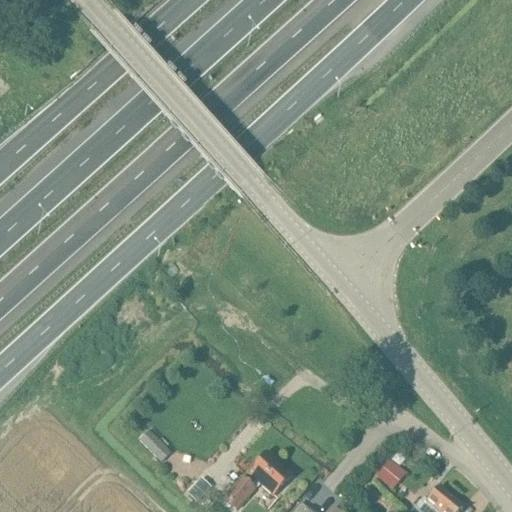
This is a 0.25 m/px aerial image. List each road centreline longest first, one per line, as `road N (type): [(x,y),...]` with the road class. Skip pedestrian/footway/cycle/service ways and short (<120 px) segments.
road 1 (motorway): [(0,372),(405,0)]
road 2 (motorway): [(0,301),(335,0)]
road 3 (tertiary): [(339,287),(81,0)]
road 4 (motorway): [(264,0),(0,238)]
road 5 (motorway): [(189,0),(0,167)]
road 6 (tertiary): [(501,474),(339,287)]
road 7 (unclassified): [(339,287),(511,127)]
road 8 (residential): [(306,371),(460,460),(501,474)]
